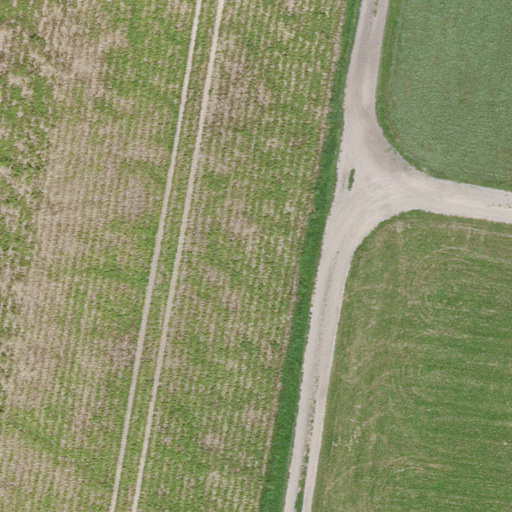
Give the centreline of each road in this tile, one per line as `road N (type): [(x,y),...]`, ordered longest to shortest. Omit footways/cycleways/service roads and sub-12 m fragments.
road 1 (track): [(399,0),(310,511)]
road 2 (track): [(366,183),(511,202)]
